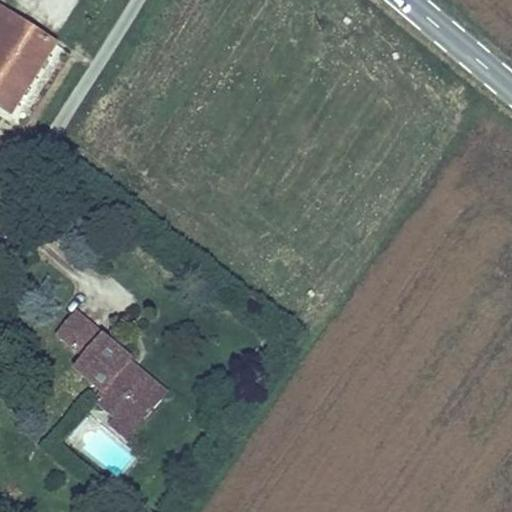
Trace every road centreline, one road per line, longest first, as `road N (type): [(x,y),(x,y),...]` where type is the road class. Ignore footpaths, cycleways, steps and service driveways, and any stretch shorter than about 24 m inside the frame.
road 1 (unclassified): [(134,0),(0,225)]
road 2 (secondary): [(511,84),(412,0)]
